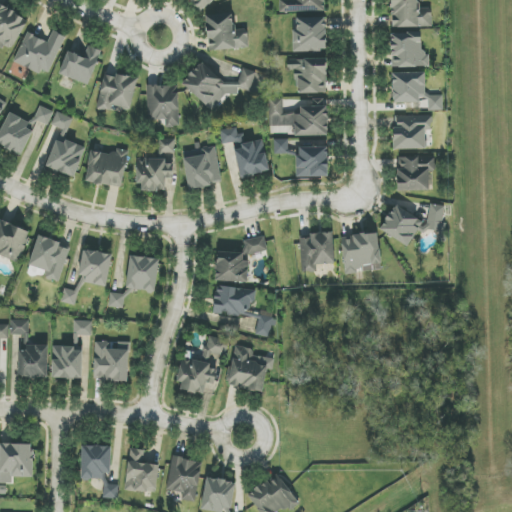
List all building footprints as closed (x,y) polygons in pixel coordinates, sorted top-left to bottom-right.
[(191,0),(204,11),(213,0),(191,0)] [(324,0),(278,0),(279,13),(325,12),(324,0)] [(432,27),(432,8),(422,8),(422,0),(390,0),(392,28),(432,27)] [(0,46),(11,52),(28,19),(0,4),(0,46)] [(208,50),(249,49),(248,29),(235,30),(234,14),(207,15),(208,50)] [(326,51),(325,17),(297,18),(297,30),(293,30),(293,52),(326,51)] [(47,77),(66,37),(53,31),(48,42),(27,33),(14,61),(47,77)] [(392,67),(429,66),(429,53),(422,53),(421,33),(391,34),(392,67)] [(59,74),(89,85),(101,51),(90,47),(86,58),(68,51),(59,74)] [(327,93),(326,59),(287,60),(288,71),(296,70),(296,94),(327,93)] [(256,72),(243,68),(238,85),(223,81),(201,63),(182,85),(213,110),(227,93),(237,96),(239,88),(251,91),(256,72)] [(138,79),(105,72),(97,109),(111,112),(112,106),(131,110),(138,79)] [(392,73),(393,102),(428,102),(428,111),(443,111),(443,95),(425,95),(425,73),(392,73)] [(178,85),(147,86),(148,121),(165,120),(166,127),(179,127),(178,85)] [(327,135),(326,99),(310,99),(310,106),(300,107),(301,114),(284,115),(283,99),(271,99),(271,127),(295,126),(295,136),(327,135)] [(54,112),(41,106),(34,120),(47,126),(54,112)] [(51,127),(68,133),(73,118),(57,112),(51,127)] [(27,128),(30,122),(10,113),(0,132),(0,144),(22,155),(33,131),(27,128)] [(394,116),(394,150),(426,149),(425,131),(432,131),(432,115),(394,116)] [(241,178),(270,172),(263,140),(246,143),(244,134),(238,135),(237,127),(220,131),(222,145),(234,142),(241,178)] [(47,168),(76,178),(85,148),(57,138),(47,168)] [(159,159),(139,159),(138,191),(165,191),(165,179),(174,179),(174,154),(175,154),(175,139),(159,139),(159,159)] [(288,139),(274,140),(275,154),(289,154),(288,139)] [(182,152),(189,189),(222,183),(216,146),(182,152)] [(328,177),(328,147),(297,148),(298,177),(328,177)] [(122,188),(128,155),(92,148),(85,181),(122,188)] [(429,191),(429,171),(436,171),(435,156),(397,157),(398,191),(429,191)] [(380,231),(409,246),(417,230),(443,233),(446,206),(430,205),(429,219),(427,223),(397,207),(393,206),(380,231)] [(0,255),(18,263),(32,233),(1,219),(0,220),(0,255)] [(300,238),(301,272),(316,272),(316,265),(335,264),(334,233),(309,233),(309,238),(300,238)] [(341,237),(345,275),(358,273),(358,272),(381,270),(378,233),(341,237)] [(244,241),(248,255),(268,251),(264,236),(244,241)] [(70,246),(38,237),(30,266),(47,271),(45,278),(60,282),(70,246)] [(113,255),(84,249),(79,275),(87,276),(85,283),(107,287),(113,255)] [(244,253),(217,252),(216,281),(248,282),(249,261),(243,260),(244,253)] [(159,259),(130,256),(126,295),(111,293),(109,306),(126,308),(128,289),(156,292),(159,259)] [(62,302),(77,306),(83,278),(80,277),(77,291),(65,289),(62,302)] [(213,313),(250,318),(253,290),(216,286),(213,313)] [(274,319),(260,315),(255,334),(269,338),(274,319)] [(47,378),(48,346),(29,345),(30,320),(11,320),(11,335),(26,335),(25,351),(20,351),(19,377),(47,378)] [(92,321),(74,321),(74,336),(92,337),(92,321)] [(0,376),(2,376),(3,352),(8,352),(8,325),(0,325),(0,376)] [(204,394),(206,383),(216,385),(218,370),(210,368),(212,354),(227,357),(230,340),(206,336),(202,362),(183,359),(178,390),(204,394)] [(118,342),(118,349),(111,349),(111,342),(95,342),(94,380),(129,381),(130,342),(118,342)] [(267,369),(273,370),(275,359),(252,356),(253,349),(235,346),(229,387),(264,392),(267,369)] [(52,378),(82,379),(83,348),(53,347),(52,378)] [(0,446),(0,476),(33,477),(34,444),(0,444),(0,446)] [(112,446),(82,446),(82,479),(104,479),(104,473),(111,474),(112,446)] [(159,465),(144,463),(146,450),(130,449),(126,490),(156,493),(159,465)] [(167,490),(183,493),(182,500),(196,502),(202,461),(172,457),(167,490)] [(277,511),(284,506),(288,511),(289,511),(301,503),(276,473),(247,497),(260,511),(277,511)] [(202,510),(215,511),(231,511),(236,482),(206,478),(202,510)] [(104,498),(117,499),(119,485),(105,484),(104,498)]
